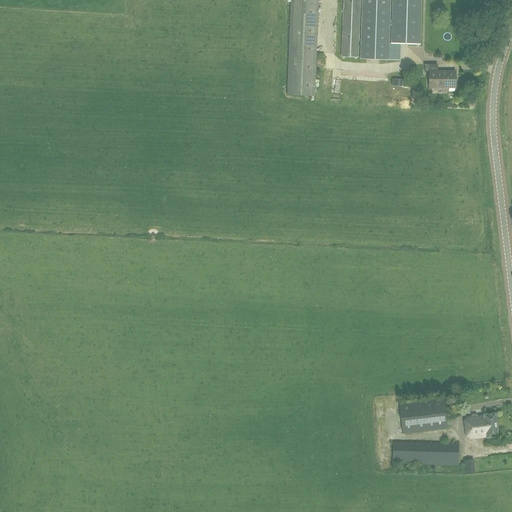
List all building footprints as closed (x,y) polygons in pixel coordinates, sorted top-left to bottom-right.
[(315,95),(318,0),(292,0),(288,94),(315,95)] [(358,58),(360,0),(343,0),(341,57),(358,58)] [(361,0),(360,59),(388,60),(400,61),(400,44),(421,45),(421,0),(361,0)] [(371,66),(372,73),(383,72),(382,65),(371,66)] [(437,72),(437,65),(425,65),(425,72),(429,72),(429,88),(455,88),(455,72),(446,72),(446,73),(442,73),(442,72),(437,72)] [(367,99),(373,94),(365,86),(360,91),(367,99)] [(402,433),(448,428),(444,398),(399,403),(402,433)] [(498,437),(495,413),(484,414),(484,416),(468,418),(471,438),(487,436),(487,438),(498,437)] [(393,463),(458,465),(459,444),(393,442),(393,463)] [(464,460),(465,473),(474,473),(473,460),(464,460)]
